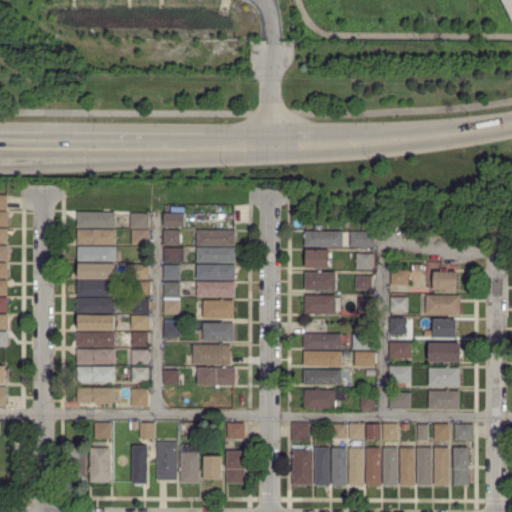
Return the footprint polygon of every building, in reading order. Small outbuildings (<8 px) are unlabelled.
[(511,0),(511,21),(501,0),(511,0)] [(0,195),(9,195),(9,210),(0,210),(0,195)] [(0,226),(0,211),(8,211),(8,226),(0,226)] [(164,212),(184,212),(184,225),(164,225),(164,212)] [(78,227),(78,213),(116,213),(116,226),(78,227)] [(148,227),(132,227),(132,213),(148,213),(148,227)] [(9,243),(0,243),(0,229),(9,229),(9,243)] [(115,244),(79,244),(79,229),(116,230),(115,244)] [(139,245),(139,243),(133,243),(133,230),(147,230),(147,244),(143,244),(143,245),(139,245)] [(165,244),(165,230),(180,230),(180,244),(165,244)] [(198,245),(198,243),(191,243),(191,234),(199,234),(199,230),(235,230),(235,244),(198,245)] [(343,246),(306,245),(306,237),(305,237),(305,233),(306,233),(306,231),(344,231),(344,232),(349,232),(349,244),(343,244),(343,246)] [(372,246),(350,246),(350,232),(372,232),(372,246)] [(0,261),(0,246),(8,246),(8,261),(0,261)] [(116,260),(79,260),(79,255),(77,255),(77,249),(79,249),(79,246),(116,247),(116,260)] [(199,262),(198,248),(236,247),(236,261),(199,262)] [(165,262),(165,248),(184,248),(185,261),(165,262)] [(321,269),(316,269),(316,267),(306,267),(306,264),(305,264),(305,259),(307,259),(307,256),(305,256),(305,252),(307,252),(307,250),(330,250),(330,267),(321,267),(321,269)] [(371,268),(357,268),(357,254),(372,254),(371,268)] [(0,277),(0,263),(8,263),(8,277),(0,277)] [(115,278),(78,277),(78,264),(115,265),(115,278)] [(148,278),(133,278),(133,264),(148,264),(148,278)] [(165,279),(164,265),(179,264),(179,278),(165,279)] [(235,279),(197,278),(193,278),(193,267),(199,267),(199,265),(235,265),(235,279)] [(407,283),(392,283),(392,271),(407,271),(407,283)] [(456,289),(433,289),(434,271),(456,271),(456,289)] [(319,291),(317,291),(317,290),(305,290),(305,287),(304,287),(305,282),(306,282),(306,277),(305,277),(305,274),(306,274),(306,273),(335,273),(335,291),(319,290),(319,291)] [(371,288),(356,288),(356,276),(371,277),(371,288)] [(0,294),(0,280),(8,280),(8,294),(0,294)] [(116,295),(78,294),(78,281),(116,281),(116,283),(122,283),(122,294),(116,294),(116,295)] [(234,297),(198,296),(198,281),(235,281),(234,297)] [(165,294),(165,282),(180,282),(180,293),(165,294)] [(315,315),(315,312),(306,312),(306,295),(335,295),(335,298),(340,297),(340,311),(336,311),(336,313),(320,313),(320,314),(315,315)] [(427,313),(427,310),(425,310),(425,307),(427,307),(427,302),(424,302),(424,299),(427,299),(427,295),(459,295),(459,313),(427,313)] [(8,311),(0,311),(0,297),(9,297),(8,311)] [(372,314),(373,297),(358,297),(358,313),(372,314)] [(392,312),(391,297),(407,297),(407,312),(392,312)] [(115,312),(77,312),(78,298),(115,298),(115,312)] [(133,312),(132,298),(149,298),(149,311),(133,312)] [(234,318),(204,317),(204,300),(221,300),(221,299),(224,299),(224,300),(234,301),(234,318)] [(167,300),(182,300),(182,314),(167,314),(167,300)] [(8,329),(0,328),(0,314),(8,314),(8,329)] [(114,330),(78,330),(78,314),(114,314),(114,330)] [(148,314),(131,314),(130,329),(148,329),(148,314)] [(391,332),(391,318),(406,318),(406,332),(391,332)] [(434,337),(434,335),(432,335),(432,330),(434,330),(434,325),(432,325),(432,322),(434,322),(434,320),(456,319),(456,337),(434,337)] [(166,336),(165,322),(180,322),(180,335),(166,336)] [(204,340),(204,324),(235,323),(235,339),(204,340)] [(9,346),(0,346),(0,331),(9,331),(9,346)] [(132,347),(132,332),(148,331),(148,346),(132,347)] [(79,346),(79,332),(115,332),(115,346),(79,346)] [(305,348),(304,335),(342,334),(342,347),(305,348)] [(354,348),(354,334),(375,334),(375,348),(354,348)] [(392,357),(391,342),(412,342),(412,357),(392,357)] [(460,361),(431,361),(431,343),(461,343),(460,361)] [(211,365),(208,365),(208,364),(193,364),(193,344),(219,344),(222,344),(222,345),(231,345),(230,364),(211,364),(211,365)] [(134,363),(133,349),(147,348),(148,362),(134,363)] [(114,364),(78,364),(78,361),(77,361),(77,355),(78,355),(78,349),(115,349),(114,364)] [(341,365),(305,365),(305,351),(341,352),(341,365)] [(354,366),(354,352),(375,353),(374,366),(354,366)] [(5,383),(0,382),(0,364),(6,365),(5,369),(8,369),(8,377),(5,377),(5,383)] [(391,382),(390,366),(405,367),(406,382),(391,382)] [(430,386),(431,367),(447,368),(447,366),(450,366),(450,368),(460,368),(459,386),(430,386)] [(115,381),(78,381),(78,377),(76,377),(76,369),(79,369),(79,367),(115,367),(115,381)] [(148,381),(132,380),(132,367),(148,367),(148,381)] [(220,387),(217,387),(217,385),(199,385),(199,376),(198,376),(197,371),(200,372),(200,368),(223,368),(223,367),(227,367),(227,368),(236,367),(236,386),(220,386),(220,387)] [(342,384),(305,383),(305,370),(342,370),(342,384)] [(179,383),(165,383),(165,371),(179,371),(179,383)] [(98,402),(79,402),(79,387),(115,387),(115,401),(98,401),(98,402)] [(322,409),(317,409),(317,406),(306,406),(306,390),(316,390),(316,389),(319,389),(319,390),(345,390),(345,400),(336,400),(335,408),(322,408),(322,409)] [(460,409),(431,409),(431,390),(446,391),(446,389),(450,390),(450,391),(460,391),(460,409)] [(133,405),(133,391),(148,391),(148,405),(133,405)] [(374,409),(362,409),(362,393),(374,392),(374,409)] [(410,408),(390,407),(390,392),(411,393),(410,408)] [(94,438),(94,423),(110,422),(110,438),(94,438)] [(155,437),(140,437),(140,422),(155,422),(155,437)] [(200,437),(185,437),(186,422),(200,423),(200,437)] [(244,438),(228,438),(228,423),(244,423),(244,438)] [(309,441),(293,441),(293,423),(309,424),(309,441)] [(384,439),(384,424),(398,423),(398,439),(384,439)] [(347,438),(334,438),(335,424),(347,424),(347,438)] [(363,439),(351,439),(351,424),(363,424),(363,439)] [(367,439),(367,424),(381,424),(381,439),(367,439)] [(428,441),(418,441),(418,424),(428,424),(428,441)] [(448,441),(435,440),(435,424),(449,424),(448,441)] [(472,440),(456,440),(456,424),(472,424),(472,440)] [(157,481),(157,442),(177,442),(177,481),(157,481)] [(346,485),(332,485),(332,448),(331,448),(331,444),(336,444),(336,448),(347,448),(346,485)] [(148,482),(133,482),(133,446),(147,446),(148,482)] [(381,485),(367,485),(367,447),(381,447),(381,485)] [(384,485),(384,447),(398,448),(398,485),(384,485)] [(429,488),(426,488),(427,485),(418,484),(418,447),(432,447),(432,485),(429,485),(429,488)] [(447,487),(443,487),(443,485),(435,485),(435,447),(449,447),(449,484),(447,484),(447,487)] [(454,485),(454,469),(455,469),(455,447),(468,447),(468,468),(468,485),(454,485)] [(85,483),(69,483),(69,479),(67,479),(67,448),(86,448),(85,483)] [(91,482),(91,473),(90,473),(90,467),(91,467),(91,463),(90,463),(90,448),(110,448),(110,482),(91,482)] [(330,485),(316,485),(316,448),(331,448),(330,485)] [(350,485),(350,448),(364,448),(364,485),(350,485)] [(415,485),(402,485),(402,448),(415,448),(415,485)] [(227,483),(227,466),(228,466),(228,451),(245,450),(245,468),(244,468),(244,483),(227,483)] [(293,484),(293,474),(292,474),(292,469),(293,469),(293,450),(312,450),(312,484),(293,484)] [(199,482),(181,482),(180,471),(179,471),(179,467),(181,467),(181,452),(198,452),(198,469),(200,469),(200,474),(199,474),(199,482)] [(222,480),(204,479),(204,455),(222,456),(222,480)] [(6,490),(0,489),(0,465),(7,465),(6,476),(8,476),(8,480),(6,480),(6,490)]
